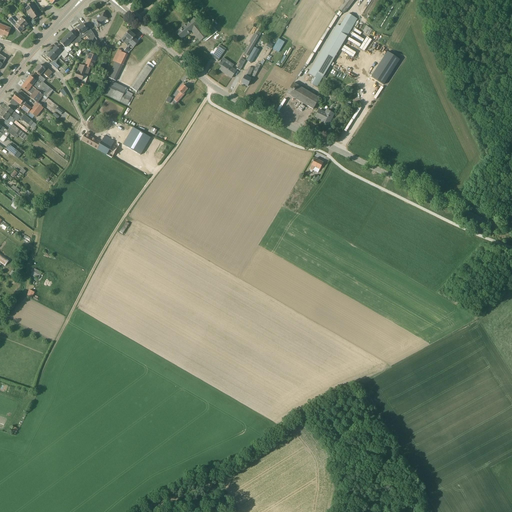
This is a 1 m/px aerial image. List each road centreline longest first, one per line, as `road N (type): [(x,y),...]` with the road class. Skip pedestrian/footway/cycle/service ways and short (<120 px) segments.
road 1 (tertiary): [(511,235),(226,95),(114,0)]
road 2 (track): [(0,316),(35,256),(34,216),(78,151),(82,123),(55,69),(0,40)]
